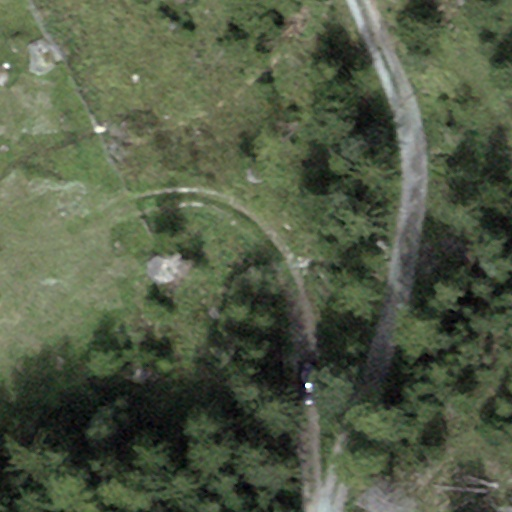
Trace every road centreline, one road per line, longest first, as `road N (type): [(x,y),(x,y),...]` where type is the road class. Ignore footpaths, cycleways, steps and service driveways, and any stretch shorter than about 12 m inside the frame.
road 1 (track): [(313,511),(292,285),(249,223),(210,199),(182,195),(47,238),(0,233)]
road 2 (track): [(358,0),(406,117),(413,196),(396,309),(327,467),(323,511)]
